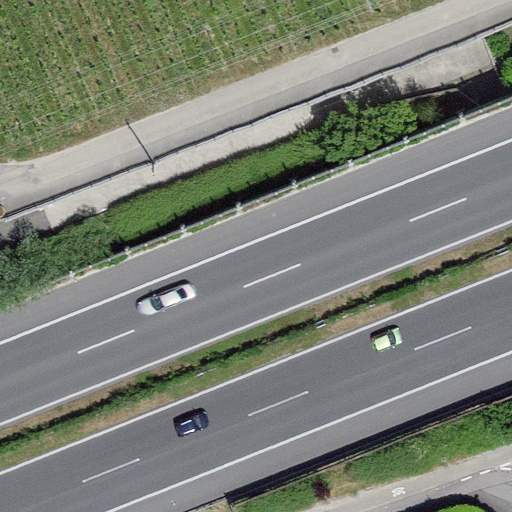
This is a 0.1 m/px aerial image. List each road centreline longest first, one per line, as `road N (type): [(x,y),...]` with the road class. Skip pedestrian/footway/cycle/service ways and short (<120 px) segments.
road 1 (motorway): [(511,181),(0,384)]
road 2 (motorway): [(6,511),(511,311)]
road 3 (unclassified): [(40,182),(501,0)]
road 4 (residential): [(365,511),(511,462)]
